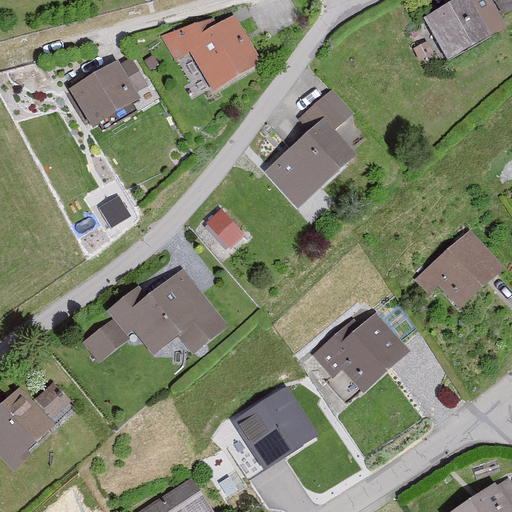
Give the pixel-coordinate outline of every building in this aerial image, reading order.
[(479,0),(450,0),(453,5),(420,24),(445,66),(496,36),(476,2),(479,0)] [(213,23),(163,39),(176,62),(190,54),(213,94),(260,68),(233,21),(217,30),(213,23)] [(118,71),(116,67),(67,95),(89,132),(136,104),(132,98),(144,91),(129,65),(118,71)] [(343,124),(322,101),(291,130),(301,141),(261,178),(293,213),(352,159),(330,135),(343,124)] [(240,239),(219,215),(206,226),(227,250),(240,239)] [(503,273),(470,235),(411,285),(427,303),(438,294),(455,314),(503,273)] [(103,314),(110,323),(79,346),(94,366),(133,337),(149,359),(175,339),(188,356),(222,331),(179,274),(145,299),(137,289),(103,314)] [(407,358),(371,319),(356,332),(350,325),(311,361),(332,384),(343,374),(364,397),(407,358)] [(31,406),(18,392),(0,408),(0,461),(6,468),(72,407),(53,386),(31,406)] [(314,442),(285,394),(231,427),(259,475),(314,442)] [(205,511),(187,482),(137,511),(205,511)] [(495,491),(492,487),(453,511),(511,511),(511,492),(506,484),(495,491)]
